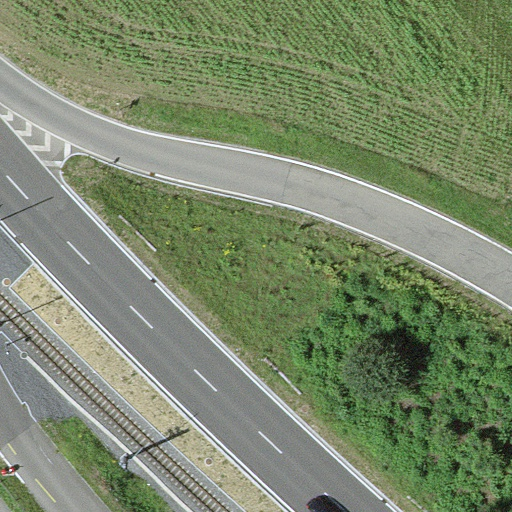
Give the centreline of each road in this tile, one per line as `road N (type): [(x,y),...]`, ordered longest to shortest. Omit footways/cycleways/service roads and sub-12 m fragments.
road 1 (tertiary): [(511,282),(358,205),(126,144),(44,110),(0,78)]
road 2 (primary): [(0,168),(215,391),(346,511)]
road 3 (tertiary): [(0,399),(83,511)]
